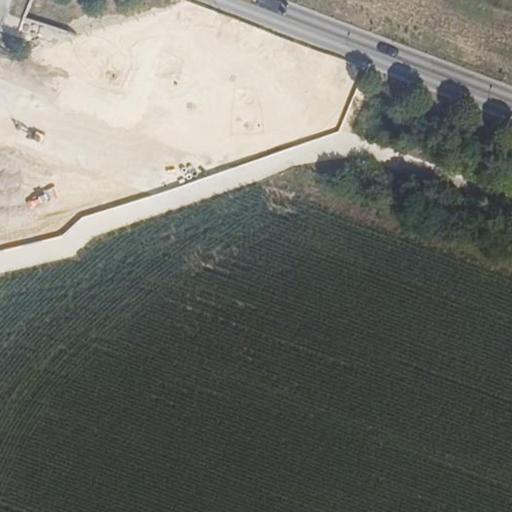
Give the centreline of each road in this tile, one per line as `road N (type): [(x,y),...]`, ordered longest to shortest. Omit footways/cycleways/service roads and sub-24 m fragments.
road 1 (secondary): [(223,0),(511,106)]
road 2 (track): [(511,261),(307,183)]
